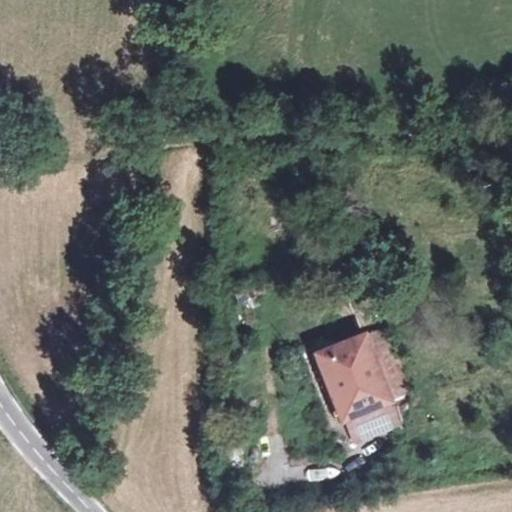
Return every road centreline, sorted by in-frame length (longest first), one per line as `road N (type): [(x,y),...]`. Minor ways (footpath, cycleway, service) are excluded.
road 1 (track): [(511,221),(491,182),(448,137),(372,132),(201,141),(0,162)]
road 2 (tertiary): [(84,511),(0,412)]
